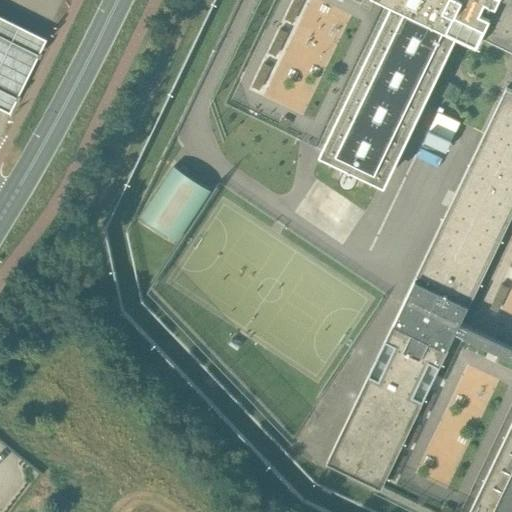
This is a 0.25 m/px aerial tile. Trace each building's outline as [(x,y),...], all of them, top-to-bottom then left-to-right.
[(483,32),(511,46),(511,0),(392,0),(403,5),(330,157),(345,164),(341,171),(341,173),(341,175),(342,178),(343,180),(344,181),(346,182),(349,183),(352,183),(355,181),(357,179),(361,171),(376,179),(414,99),(448,27),(478,41),(483,32)] [(43,36),(0,14),(0,99),(10,104),(43,36)] [(457,331),(461,322),(511,215),(511,89),(506,87),(484,133),(327,461),(382,487),(457,331)] [(421,106),(386,179),(410,191),(445,117),(421,106)] [(212,190),(174,165),(138,219),(175,244),(212,190)] [(342,207),(351,192),(331,179),(322,194),(342,207)] [(511,511),(511,345),(461,322),(457,331),(511,357),(511,423),(469,511),(511,511)]
